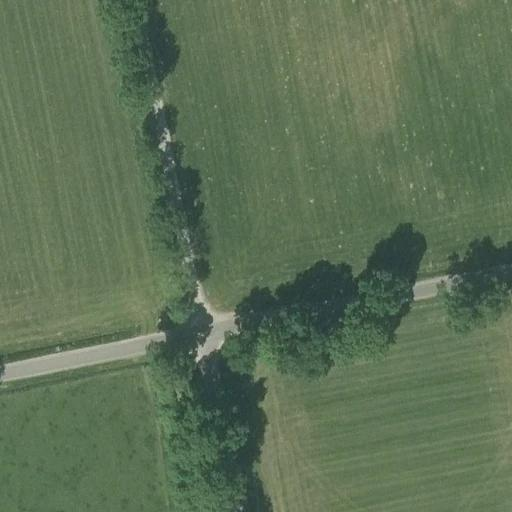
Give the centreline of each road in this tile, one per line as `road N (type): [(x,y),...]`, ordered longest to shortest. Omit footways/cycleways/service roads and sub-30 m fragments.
road 1 (unclassified): [(201,333),(132,0)]
road 2 (unclassified): [(201,333),(511,271)]
road 3 (unclassified): [(0,372),(201,333)]
road 4 (unclassified): [(241,511),(201,333)]
